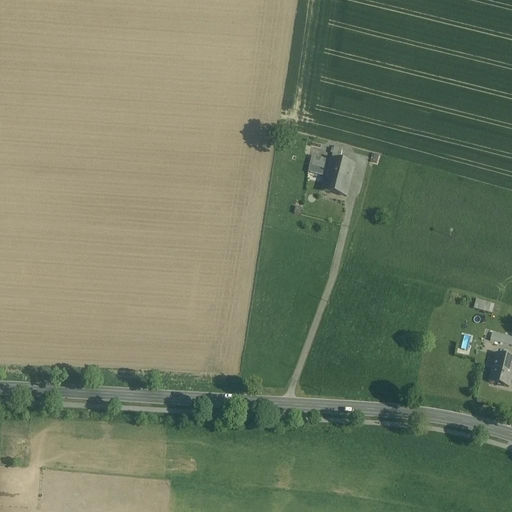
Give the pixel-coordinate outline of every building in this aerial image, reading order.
[(342,150),(334,148),(331,161),(339,163),(342,150)] [(327,161),(311,157),(309,166),(308,173),(323,177),(327,161)] [(331,161),(323,192),(346,198),(354,167),(339,163),(331,161)] [(475,302),(472,312),(491,317),(494,307),(475,302)] [(511,339),(492,334),(490,342),(511,347),(511,339)] [(511,374),(511,360),(496,356),(489,383),(509,388),(511,374)]
